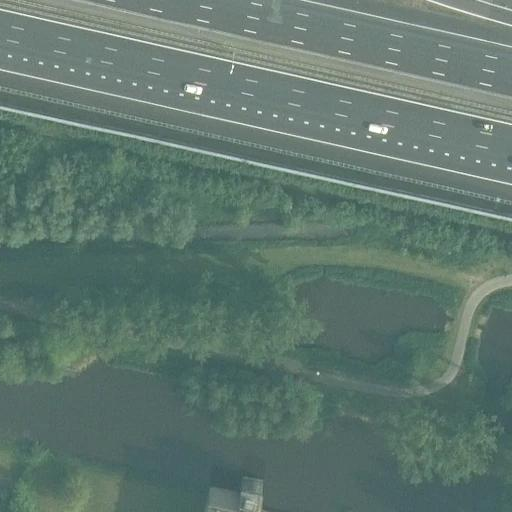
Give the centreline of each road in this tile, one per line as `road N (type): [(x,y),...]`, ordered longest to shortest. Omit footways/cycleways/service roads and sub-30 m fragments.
road 1 (motorway): [(0,31),(511,146)]
road 2 (motorway): [(511,76),(173,0)]
